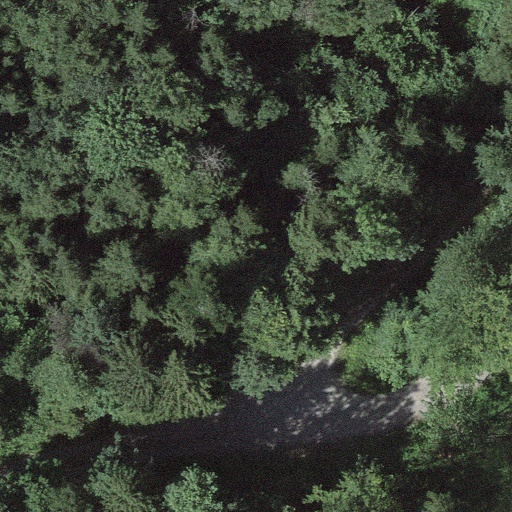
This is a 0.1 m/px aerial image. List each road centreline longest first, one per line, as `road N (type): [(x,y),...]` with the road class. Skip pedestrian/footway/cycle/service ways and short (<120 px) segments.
road 1 (track): [(511,130),(410,272),(246,399),(0,478)]
road 2 (track): [(511,365),(384,425),(246,399)]
